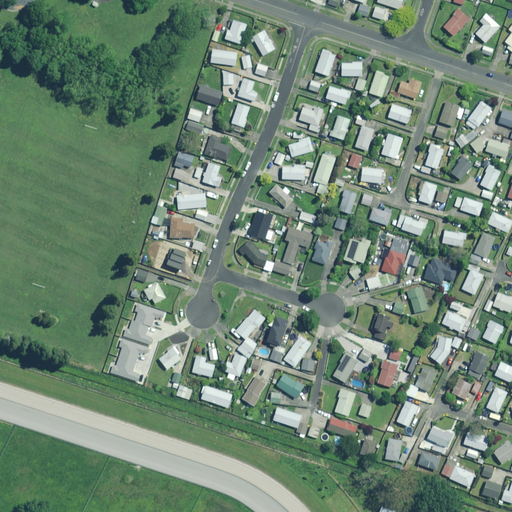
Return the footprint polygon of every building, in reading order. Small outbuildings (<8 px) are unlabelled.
[(378,0),(378,2),(400,10),(403,0),(378,0)] [(370,7),(361,4),(358,13),(367,16),(370,7)] [(385,10),(376,7),(372,16),(382,20),(385,10)] [(470,19),(459,10),(443,27),(454,36),(470,19)] [(500,27),(486,14),(480,21),(484,25),(476,34),(486,43),(500,27)] [(247,25),(234,21),(230,32),(228,31),(225,39),(240,45),(247,25)] [(220,33),(215,31),(212,40),(217,42),(220,33)] [(275,49),(266,34),(255,41),(264,56),(275,49)] [(493,49),(484,46),(482,53),(491,56),(493,49)] [(237,53),(213,50),(211,63),(236,66),(237,53)] [(336,54),(323,50),(315,72),(328,76),(336,54)] [(252,68),(250,56),(242,57),(244,69),(252,68)] [(362,63),(342,63),(342,76),(362,77),(362,63)] [(268,68),(258,65),(255,74),(264,77),(268,68)] [(234,74),(223,71),(223,85),(234,85),(234,74)] [(384,74),(377,71),(369,93),(382,98),(389,77),(383,75),(384,74)] [(255,83),(244,79),(238,97),(255,102),(258,94),(252,92),(255,83)] [(366,82),(359,79),(356,90),(363,92),(366,82)] [(422,83),(410,79),(408,84),(402,82),(398,93),(416,100),(422,83)] [(321,84),(311,81),(309,89),(318,92),(321,84)] [(222,93),(202,86),(197,100),(218,106),(222,93)] [(331,105),(332,105),(331,110),(334,110),(335,106),(337,102),(346,105),(347,98),(349,99),(351,94),(351,91),(341,88),(341,90),(330,87),(326,99),(332,101),(331,105)] [(381,104),(378,100),(370,106),(373,110),(381,104)] [(468,119),(466,123),(475,129),(477,126),(478,127),(491,109),(481,101),(468,119)] [(465,109),(447,102),(440,122),(453,127),(457,118),(461,119),(465,109)] [(250,108),(238,104),(230,129),(242,133),(250,108)] [(412,111),(393,104),(388,117),(407,124),(412,111)] [(323,110),(311,106),(310,110),(303,108),(299,120),(311,124),(309,129),(319,133),(321,126),(318,125),(323,110)] [(202,113),(192,109),(188,119),(199,123),(202,113)] [(511,127),(511,113),(503,110),(499,123),(511,127)] [(367,117),(356,113),(354,118),(357,119),(355,123),(364,126),(367,117)] [(350,120),(338,116),(334,129),(332,128),(330,136),(344,140),(350,120)] [(204,127),(189,122),(187,129),(202,135),(204,127)] [(449,128),(439,125),(435,136),(445,139),(449,128)] [(374,130),(362,126),(355,147),(367,151),(374,130)] [(477,135),(473,130),(465,137),(469,142),(477,135)] [(382,154),(396,159),(399,160),(400,155),(398,154),(403,139),(388,134),(386,140),(384,139),(382,145),(384,146),(382,154)] [(223,139),(212,135),(205,154),(216,158),(217,157),(228,161),(233,147),(222,143),(223,139)] [(313,151),(310,137),(299,140),(300,142),(289,145),(292,157),(313,151)] [(486,146),(479,137),(470,144),(477,153),(486,146)] [(503,142),(502,143),(490,139),(486,151),(505,158),(508,147),(509,144),(503,142)] [(437,146),(431,144),(429,151),(430,152),(425,165),(437,169),(444,150),(437,148),(437,146)] [(194,157),(180,152),(175,165),(183,168),(184,165),(191,168),(194,157)] [(281,166),(284,159),(289,161),(291,157),(286,155),(285,156),(279,154),(275,163),(281,166)] [(336,159),(323,155),(314,182),(327,186),(336,159)] [(362,158),(352,155),(348,166),(358,170),(362,158)] [(468,158),(463,155),(451,173),(461,180),(472,164),(466,160),(468,158)] [(203,176),(205,177),(203,182),(219,187),(222,178),(217,177),(220,166),(209,163),(206,173),(205,173),(203,176)] [(423,166),(422,167),(414,164),(413,169),(429,174),(431,170),(431,169),(423,166)] [(485,172),(486,173),(480,185),(492,190),(500,172),(493,169),(494,167),(490,165),(489,165),(485,172)] [(305,167),(294,166),(294,168),(283,168),(282,180),(305,181),(305,167)] [(203,169),(198,167),(195,177),(200,178),(203,169)] [(383,171),(363,168),(361,182),(381,184),(383,171)] [(422,180),(419,189),(420,189),(419,190),(418,190),(417,193),(422,194),(419,201),(431,205),(438,185),(422,180)] [(326,187),(320,185),(317,193),(324,195),(326,187)] [(283,191),(277,186),(269,194),(286,209),(293,201),(287,195),(290,192),(286,188),(283,191)] [(493,193),(484,190),(482,196),(492,199),(493,193)] [(357,194),(346,191),(339,211),(350,215),(357,194)] [(449,195),(439,192),(436,201),(446,204),(449,195)] [(206,207),(205,194),(177,196),(178,210),(206,207)] [(373,198),(364,195),(361,204),(370,207),(373,198)] [(483,204),(465,198),(460,210),(479,216),(483,204)] [(159,201),(158,206),(152,223),(162,226),(167,209),(164,208),(165,203),(159,201)] [(391,215),(373,209),(369,220),(387,227),(391,215)] [(195,218),(206,221),(206,222),(216,225),(218,217),(208,214),(208,213),(198,210),(195,218)] [(316,218),(302,212),(299,219),(314,224),(316,218)] [(511,222),(511,220),(493,212),(488,224),(496,228),(495,230),(499,232),(501,229),(508,233),(511,222)] [(413,220),(413,218),(401,214),(397,227),(402,229),(401,230),(409,233),(409,234),(415,237),(416,235),(421,237),(423,229),(425,229),(428,221),(420,218),(419,220),(419,222),(413,220)] [(183,219),(171,218),(170,238),(183,239),(183,238),(195,239),(196,227),(194,225),(183,224),(183,219)] [(347,222),(336,219),(333,228),(344,231),(347,222)] [(266,225),(267,221),(254,225),(256,235),(255,237),(251,259),(265,262),(268,246),(266,245),(269,229),(267,229),(268,225),(266,225)] [(298,224),(296,230),(289,228),(285,241),(289,242),(283,262),(291,265),(293,265),(299,246),(304,247),(302,253),(307,255),(309,249),(313,235),(314,233),(302,229),(303,225),(298,224)] [(164,229),(152,225),(149,235),(161,238),(164,229)] [(442,243),(448,244),(448,246),(451,247),(451,245),(462,247),(464,239),(465,240),(467,234),(458,232),(458,233),(445,231),(442,243)] [(472,252),(475,254),(487,258),(495,238),(483,233),(480,242),(477,241),(472,252)] [(371,242),(355,237),(354,241),(351,240),(343,260),(356,265),(357,262),(364,264),(371,242)] [(202,252),(203,250),(205,251),(207,247),(204,246),(205,244),(194,241),(191,248),(202,252)] [(333,246),(318,241),(315,249),(316,250),(312,261),(326,266),(333,246)] [(186,253),(173,248),(165,268),(179,273),(186,253)] [(406,256),(390,251),(387,259),(385,258),(381,271),(395,276),(399,264),(403,265),(406,256)] [(415,253),(411,252),(408,265),(417,268),(420,258),(414,256),(415,253)] [(482,258),(474,254),(470,262),(478,266),(482,258)] [(448,263),(433,258),(431,265),(429,264),(424,278),(442,284),(444,278),(453,281),(457,269),(447,265),(448,263)] [(291,265),(283,262),(283,264),(275,262),(272,271),(287,276),(291,265)] [(480,268),(470,264),(467,269),(471,270),(462,289),(475,295),(483,276),(478,273),(480,268)] [(363,275),(357,266),(349,272),(355,280),(363,275)] [(149,273),(140,269),(136,279),(146,283),(149,273)] [(381,286),(378,276),(367,279),(369,289),(381,286)] [(148,287),(149,288),(145,290),(150,300),(153,299),(156,304),(166,298),(158,284),(157,282),(148,287)] [(429,309),(421,287),(408,291),(416,314),(429,309)] [(493,306),(500,309),(499,310),(503,312),(504,310),(510,313),(511,308),(511,298),(498,293),(493,306)] [(456,299),(447,296),(445,302),(454,305),(456,299)] [(493,303),(488,300),(484,309),(489,312),(493,303)] [(405,304),(396,301),(393,311),(402,315),(405,304)] [(255,311),(238,331),(248,339),(240,350),(249,357),(258,346),(248,337),(256,328),(257,329),(265,319),(255,311)] [(448,331),(449,328),(453,330),(453,329),(461,332),(462,330),(467,332),(471,322),(448,311),(442,324),(446,325),(445,329),(448,331)] [(390,319),(377,314),(371,329),(377,331),(375,337),(385,341),(387,334),(385,334),(388,326),(392,328),(394,323),(389,322),(390,319)] [(275,317),(275,319),(269,322),(268,325),(267,329),(271,331),(267,342),(280,346),(288,321),(275,317)] [(504,327),(492,321),(483,337),(495,344),(504,327)] [(480,332),(471,328),(467,337),(476,341),(480,332)] [(149,341),(121,332),(119,339),(126,341),(123,343),(119,356),(120,360),(114,358),(114,363),(138,371),(139,369),(130,366),(137,344),(147,347),(149,341)] [(292,347),(292,348),(284,360),(295,367),(312,343),(300,335),(295,342),(293,341),(291,344),(293,346),(292,347)] [(430,357),(440,366),(450,354),(452,339),(439,337),(438,347),(430,357)] [(462,340),(455,337),(451,346),(458,348),(462,340)] [(218,359),(216,349),(215,340),(210,341),(211,347),(213,347),(213,349),(209,350),(211,360),(218,359)] [(167,350),(168,352),(159,360),(167,370),(175,364),(177,366),(181,362),(180,360),(183,358),(175,348),(173,345),(167,350)] [(402,351),(392,349),(389,358),(399,361),(402,351)] [(283,354),(273,350),(270,359),(280,363),(283,354)] [(372,354),(364,350),(359,358),(367,362),(372,354)] [(489,358),(477,353),(468,374),(480,379),(489,358)] [(247,358),(236,354),(232,364),(227,362),(224,371),(229,373),(227,378),(233,381),(235,375),(239,377),(247,358)] [(357,362),(346,355),(333,376),(345,383),(357,362)] [(198,374),(197,375),(201,376),(201,375),(212,377),(215,365),(205,363),(206,358),(196,356),(192,373),(198,374)] [(251,373),(252,369),(258,371),(261,361),(254,359),(251,368),(247,367),(246,372),(251,373)] [(315,361),(303,359),(301,369),(313,371),(315,361)] [(398,366),(385,361),(377,383),(390,387),(398,366)] [(511,381),(511,366),(501,362),(495,375),(511,383),(511,381)] [(437,372),(424,366),(415,386),(429,392),(437,372)] [(172,382),(174,382),(173,387),(177,388),(179,384),(182,375),(175,373),(172,382)] [(304,387),(284,374),(276,386),(296,398),(304,387)] [(266,384),(255,378),(248,390),(243,399),(254,406),(260,397),(259,396),(266,384)] [(471,385),(459,379),(452,394),(465,400),(471,385)] [(482,384),(476,382),(471,392),(477,394),(482,384)] [(489,395),(496,386),(492,383),(485,392),(489,395)] [(192,390),(180,386),(176,396),(189,400),(192,390)] [(232,395),(204,386),(201,393),(203,394),(201,399),(228,408),(232,395)] [(507,393),(496,388),(486,408),(498,413),(507,393)] [(356,394),(341,389),(338,397),(340,398),(335,412),(348,416),(356,394)] [(281,394),(272,393),(270,402),(280,404),(281,394)] [(419,408),(406,401),(397,422),(408,427),(414,414),(416,414),(419,408)] [(371,408),(362,405),(359,414),(368,418),(371,408)] [(302,415),(278,408),(273,420),(298,428),(302,415)] [(332,418),(327,430),(353,439),(357,427),(332,418)] [(321,430),(309,426),(306,435),(318,440),(321,430)] [(436,443),(435,444),(442,447),(443,446),(447,448),(452,437),(433,428),(427,439),(436,443)] [(489,438),(468,432),(464,444),(485,451),(489,438)] [(372,458),(375,448),(378,448),(379,445),(377,444),(377,443),(372,441),(373,437),(367,435),(360,454),(372,458)] [(402,441),(389,439),(385,459),(398,462),(402,441)] [(511,457),(511,446),(508,441),(493,452),(503,465),(511,457)] [(447,450),(434,445),(432,450),(445,454),(447,450)] [(478,452),(469,449),(466,456),(476,459),(478,452)] [(441,458),(422,452),(418,464),(437,470),(441,458)] [(446,464),(442,474),(449,477),(449,478),(469,487),(475,474),(455,466),(455,468),(446,464)] [(495,469),(485,466),(482,475),(492,478),(495,469)] [(502,486),(487,481),(482,494),(497,500),(502,486)] [(505,490),(501,500),(511,503),(511,483),(509,492),(505,490)]
